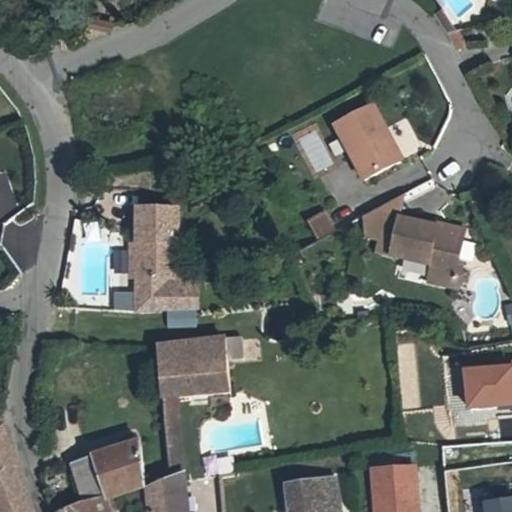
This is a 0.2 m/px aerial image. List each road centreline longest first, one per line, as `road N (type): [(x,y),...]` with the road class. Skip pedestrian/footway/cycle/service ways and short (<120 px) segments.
road 1 (residential): [(46,511),(18,395),(60,193),(60,140),(36,83)]
road 2 (residential): [(468,156),(462,105),(445,65),(404,13),(369,0)]
road 3 (residential): [(216,0),(36,83)]
